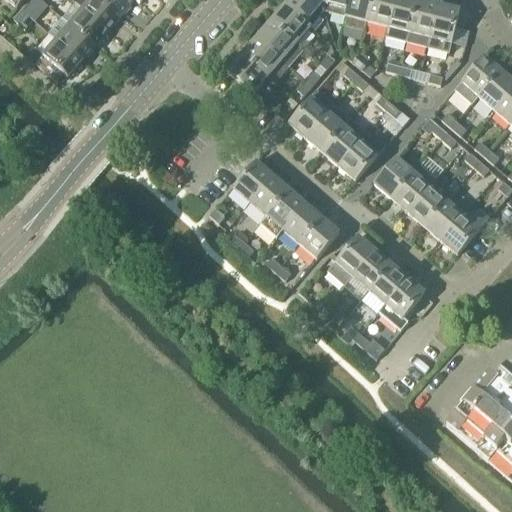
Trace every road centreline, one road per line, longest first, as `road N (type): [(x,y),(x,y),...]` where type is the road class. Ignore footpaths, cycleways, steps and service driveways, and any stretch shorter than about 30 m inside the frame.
road 1 (residential): [(452,292),(361,216),(339,212),(169,60)]
road 2 (tertiary): [(0,253),(169,60)]
